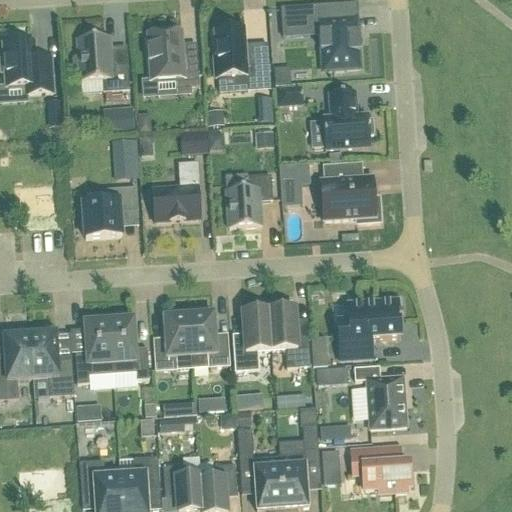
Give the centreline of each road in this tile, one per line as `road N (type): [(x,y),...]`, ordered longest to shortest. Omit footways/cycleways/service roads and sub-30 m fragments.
road 1 (residential): [(417,260),(0,286)]
road 2 (residential): [(397,0),(417,260)]
road 3 (residential): [(417,260),(442,373),(447,464),(439,511)]
